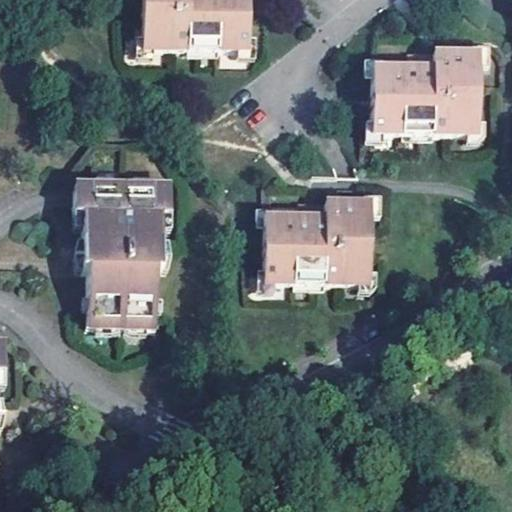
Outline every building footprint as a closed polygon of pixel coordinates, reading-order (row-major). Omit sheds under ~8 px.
[(154,56),(187,56),(217,57),(238,56),(248,56),(248,45),(249,4),(248,0),(142,0),(143,44),(142,56),(154,56)] [(142,56),(143,44),(136,45),(136,64),(153,65),(154,56),(142,56)] [(248,56),(238,56),(238,64),(254,63),(255,45),(248,45),(248,56)] [(478,67),(478,78),(486,77),(485,61),(469,60),(469,67),(478,67)] [(382,146),(401,146),(431,146),(468,147),(478,147),(478,137),(478,78),(478,67),(469,67),(425,67),(408,67),(407,80),(383,81),(373,81),(373,90),(374,137),(374,146),(382,146)] [(373,81),(383,81),(383,74),(366,74),(366,90),(373,90),(373,81)] [(374,146),(374,137),(366,137),(366,153),(382,153),(382,146),(374,146)] [(478,147),(468,147),(468,154),(479,155),(486,148),(486,138),(478,137),(478,147)] [(96,185),(95,193),(119,193),(119,189),(116,185),(96,185)] [(125,190),(125,194),(149,194),(149,186),(132,186),(125,190)] [(80,263),(79,279),(86,279),(86,308),(86,319),(85,337),(94,337),(114,337),(119,337),(143,337),(152,337),(153,319),(153,309),(154,281),(159,281),(160,253),(161,238),(161,223),(169,223),(169,195),(149,194),(125,194),(119,193),(95,193),(73,192),(73,222),(80,223),(80,236),(80,251),(80,263)] [(369,213),(368,226),(376,226),(376,212),(369,206),(361,205),(361,213),(369,213)] [(369,213),(361,213),(317,213),(299,212),(299,226),(271,227),(263,227),(263,238),(263,281),(263,290),(273,290),(291,290),(322,290),(357,290),(368,290),(368,280),(368,226),(369,213)] [(263,238),(263,227),(271,227),(270,222),(261,221),(253,226),(253,238),(263,238)] [(75,279),(79,279),(80,263),(80,251),(76,251),(72,263),(75,279)] [(165,253),(160,253),(159,281),(165,281),(169,268),(165,253)] [(368,290),(357,290),(357,299),(374,300),(374,280),(368,280),(368,290)] [(263,290),(263,281),(255,281),(256,298),(272,299),(273,290),(263,290)]
